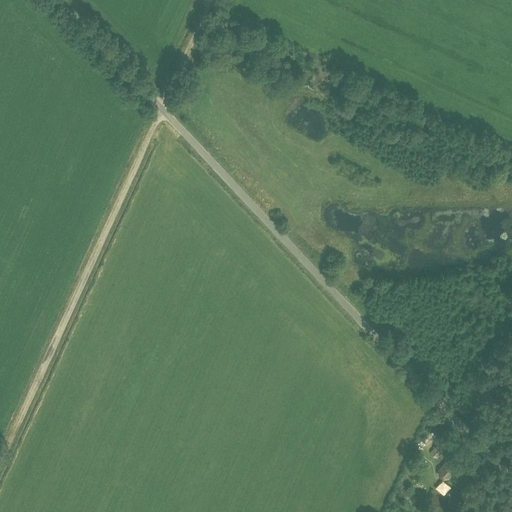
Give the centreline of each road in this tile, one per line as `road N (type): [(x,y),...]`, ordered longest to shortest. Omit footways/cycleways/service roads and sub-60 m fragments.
road 1 (unclassified): [(511,479),(60,0)]
road 2 (track): [(211,0),(0,464)]
